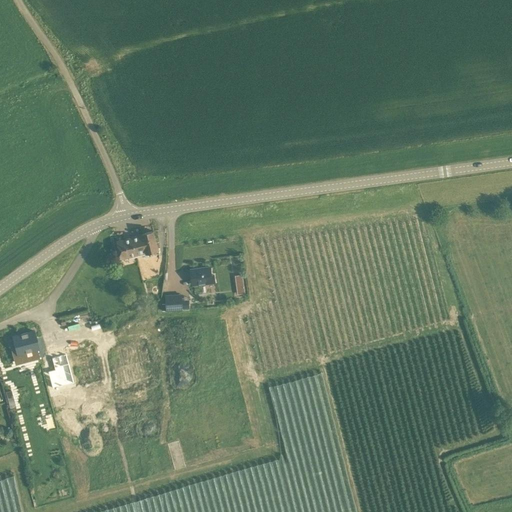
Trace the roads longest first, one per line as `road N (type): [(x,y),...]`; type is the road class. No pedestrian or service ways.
road 1 (tertiary): [(126,216),(511,162)]
road 2 (unclassified): [(126,216),(66,74),(17,0)]
road 3 (track): [(88,335),(98,339),(136,511)]
road 4 (tertiary): [(0,289),(95,226),(126,216)]
